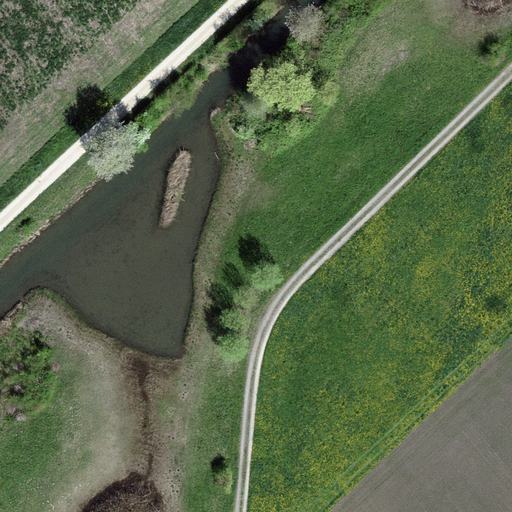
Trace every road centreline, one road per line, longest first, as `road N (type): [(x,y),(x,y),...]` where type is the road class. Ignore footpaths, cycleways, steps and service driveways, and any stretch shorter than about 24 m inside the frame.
road 1 (track): [(511,75),(276,298),(258,339),(241,511)]
road 2 (track): [(240,0),(0,225)]
